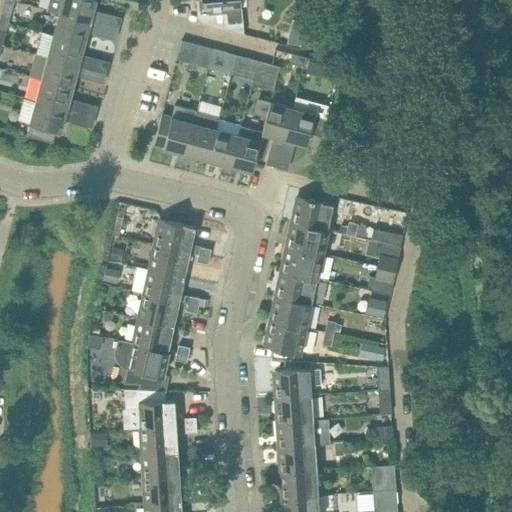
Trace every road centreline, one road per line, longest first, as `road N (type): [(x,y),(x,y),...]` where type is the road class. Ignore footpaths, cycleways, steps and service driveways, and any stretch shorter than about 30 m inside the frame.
road 1 (residential): [(412,511),(395,317),(416,203),(288,180),(242,213)]
road 2 (residential): [(242,213),(247,238),(224,343),(237,511)]
road 3 (residential): [(150,21),(107,179)]
road 4 (residential): [(242,213),(107,179)]
road 5 (residential): [(150,21),(274,51)]
